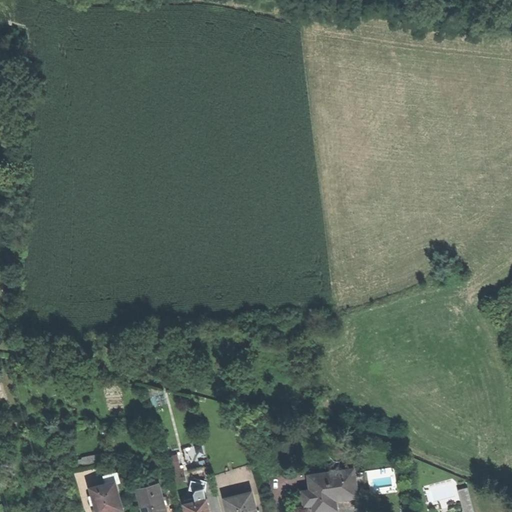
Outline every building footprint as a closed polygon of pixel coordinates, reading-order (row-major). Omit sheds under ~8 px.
[(313,503),(314,511),(325,510),(336,509),(335,499),(357,496),(353,469),(309,475),(311,490),(303,491),(304,505),(313,503)] [(105,476),(107,484),(115,482),(116,483),(120,482),(118,473),(105,476)] [(138,486),(144,511),(166,511),(158,480),(138,486)] [(92,487),(97,511),(106,511),(108,511),(122,508),(116,483),(115,482),(107,484),(92,487)] [(226,498),(229,511),(256,511),(252,492),(226,498)] [(184,499),(185,503),(207,497),(206,494),(184,499)] [(185,503),(187,511),(210,511),(207,497),(185,503)]
